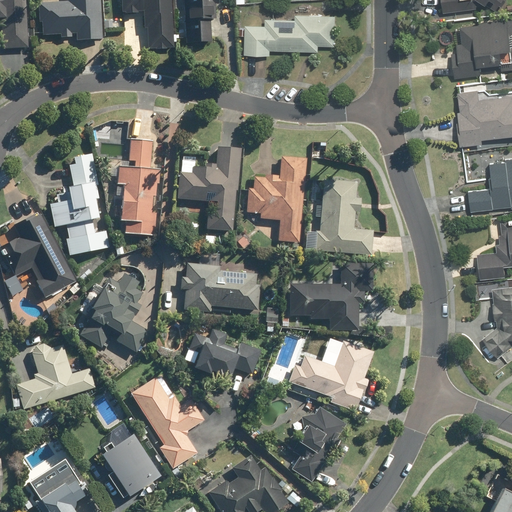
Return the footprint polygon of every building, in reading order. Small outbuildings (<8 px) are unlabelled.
[(0,0),(0,17),(1,18),(3,48),(28,46),(25,0),(0,0)] [(99,0),(66,0),(67,1),(38,3),(40,23),(42,23),(43,34),(60,33),(61,37),(71,37),(71,33),(76,33),(76,40),(102,39),(99,0)] [(169,0),(120,0),(121,13),(136,13),(135,10),(144,10),(146,48),(172,46),(169,0)] [(217,0),(184,0),(186,44),(210,43),(209,18),(215,18),(215,6),(213,4),(218,4),(217,0)] [(505,0),(441,0),(442,11),(505,8),(505,1),(505,0)] [(183,15),(174,15),(175,40),(184,39),(183,15)] [(333,45),(334,26),(334,15),(295,15),(295,18),(265,18),(265,25),(245,24),(245,48),(245,53),(271,53),(271,50),(318,50),(318,45),(333,45)] [(451,52),(451,55),(455,77),(511,67),(511,45),(511,46),(509,22),(464,26),(463,41),(456,42),(457,51),(451,52)] [(461,144),(483,142),(483,138),(511,135),(511,90),(488,93),(487,86),(459,89),(461,110),(457,110),(461,144)] [(157,171),(151,170),(152,141),(129,140),(128,161),(134,161),(133,167),(117,166),(115,197),(121,197),(120,221),(125,221),(125,234),(148,235),(154,236),(155,213),(152,213),(153,196),(156,196),(157,171)] [(240,148),(217,147),(216,164),(206,163),(205,169),(194,168),(195,158),(183,157),(182,172),(178,172),(176,198),(215,201),(214,211),(207,211),(206,228),(234,230),(240,148)] [(94,200),(100,199),(91,156),(72,160),(73,166),(68,167),(72,187),(65,188),(66,192),(57,194),(59,204),(50,205),(54,227),(63,225),(69,255),(109,247),(106,230),(95,233),(92,219),(98,218),(94,200)] [(281,157),(280,175),(264,175),(264,179),(254,178),(253,189),(247,189),(246,213),(260,214),(260,218),(279,219),(278,242),(301,243),(305,158),(281,157)] [(468,190),(469,195),(471,210),(511,205),(511,158),(490,162),(493,187),(468,190)] [(323,181),(320,231),(314,231),(313,250),(370,254),(372,231),(353,230),(355,205),(356,183),(323,181)] [(37,214),(14,227),(20,237),(1,248),(18,275),(28,269),(46,299),(77,281),(37,214)] [(511,224),(509,225),(509,235),(499,236),(499,242),(496,242),(496,252),(478,253),(479,277),(506,276),(505,264),(511,263),(511,224)] [(222,269),(222,265),(183,260),(180,289),(184,289),(181,311),(212,315),(213,307),(258,313),(263,274),(222,269)] [(367,271),(354,270),(346,269),(345,284),(340,284),(288,281),(286,314),(308,315),(308,318),(326,319),(325,330),(357,332),(359,306),(365,306),(366,286),(367,271)] [(494,286),(496,326),(482,338),(497,355),(509,344),(509,337),(511,337),(511,279),(505,280),(505,286),(494,286)] [(122,344),(139,354),(153,329),(136,320),(143,309),(104,286),(76,335),(104,351),(113,335),(124,341),(122,344)] [(231,332),(208,324),(204,336),(190,332),(185,350),(193,352),(188,371),(229,383),(233,371),(251,377),(260,348),(238,341),(236,346),(228,343),(231,332)] [(290,383),(329,395),(328,400),(353,407),(355,402),(360,403),(375,349),(335,338),(328,362),(304,355),(301,365),(295,364),(290,383)] [(51,340),(26,347),(35,379),(14,385),(22,410),(100,388),(92,362),(71,369),(64,344),(53,347),(51,340)] [(477,350),(471,354),(484,371),(489,367),(477,350)] [(204,419),(189,399),(174,409),(153,378),(129,395),(161,441),(154,446),(170,469),(177,465),(196,452),(183,433),(204,419)] [(313,415),(305,410),(294,425),(302,430),(289,449),(299,456),(289,469),(306,482),(346,426),(319,407),(313,415)] [(132,429),(96,454),(128,500),(163,476),(132,429)] [(226,479),(207,494),(220,511),(259,511),(263,509),(265,511),(281,511),(289,506),(285,502),(250,455),(232,469),(237,476),(228,483),(226,479)] [(75,511),(71,504),(87,494),(67,460),(26,484),(42,511),(75,511)] [(496,500),(491,510),(490,511),(511,511),(511,482),(496,476),(488,496),(496,500)]
